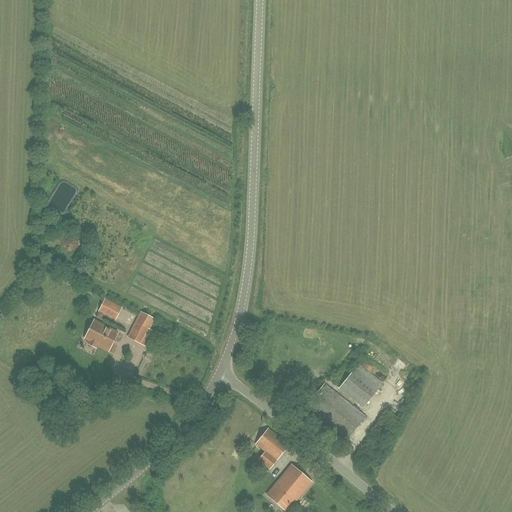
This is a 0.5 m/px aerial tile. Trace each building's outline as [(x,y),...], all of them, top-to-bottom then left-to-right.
[(98,312),(96,318),(100,320),(103,315),(115,321),(122,308),(105,299),(98,312)] [(141,313),(128,338),(141,345),(154,320),(141,313)] [(117,333),(94,321),(85,339),(90,341),(89,343),(96,347),(97,345),(108,351),(117,333)] [(379,389),(355,370),(339,389),(345,394),(363,408),(379,389)] [(75,385),(73,396),(84,398),(87,387),(75,385)] [(324,385),(319,391),(306,407),(347,440),(365,417),(324,385)] [(289,445),(268,429),(255,445),(265,452),(259,460),(270,469),(289,445)] [(291,465),(278,482),(266,496),(286,511),(312,482),(291,465)]
